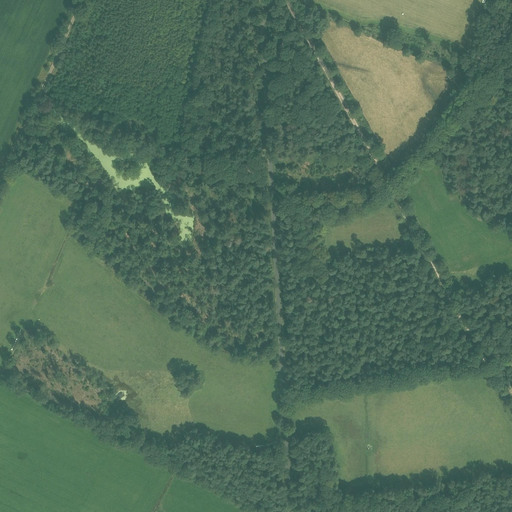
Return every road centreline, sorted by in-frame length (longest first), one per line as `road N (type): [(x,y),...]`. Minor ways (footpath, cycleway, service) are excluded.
road 1 (unclassified): [(292,511),(261,0)]
road 2 (track): [(511,410),(389,187)]
road 3 (track): [(511,347),(283,390)]
road 4 (track): [(295,511),(511,482)]
road 5 (track): [(389,187),(288,0)]
road 6 (track): [(289,511),(117,430)]
road 7 (track): [(511,52),(389,187)]
